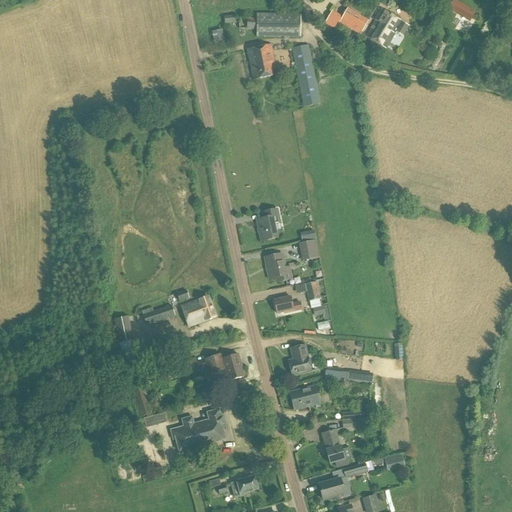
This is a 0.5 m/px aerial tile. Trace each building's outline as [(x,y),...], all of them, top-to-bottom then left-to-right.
[(452,0),(447,9),(470,21),(475,12),(454,0),(452,0)] [(366,38),(386,50),(395,35),(395,34),(396,32),(402,36),(408,26),(401,22),(402,22),(381,10),(375,21),(376,21),(366,38)] [(336,28),(342,18),(333,13),(325,25),(335,30),(336,28)] [(345,14),(336,28),(357,40),(366,26),(345,14)] [(224,17),(225,26),(237,24),(236,15),(224,17)] [(239,29),(255,31),(255,19),(240,17),(239,29)] [(257,39),(301,40),(302,18),(257,17),(257,39)] [(211,32),(214,45),(223,43),(220,30),(211,32)] [(431,33),(430,43),(438,44),(439,33),(431,33)] [(248,51),(254,80),(277,75),(271,46),(248,51)] [(291,49),(304,108),(320,105),(308,46),(291,49)] [(257,222),(261,243),(277,240),(274,225),(280,224),(277,211),(263,214),(264,220),(257,222)] [(302,243),(315,241),(313,232),(300,234),(302,243)] [(303,244),(306,262),(319,259),(315,242),(303,244)] [(264,259),(269,281),(276,279),(277,284),(291,281),(289,270),(289,269),(285,269),(282,255),(264,259)] [(305,285),(309,303),(320,300),(317,283),(305,285)] [(177,294),(180,302),(189,299),(187,291),(177,294)] [(181,308),(189,328),(206,322),(215,318),(208,297),(198,301),(199,301),(181,308)] [(273,301),(277,315),(284,313),(285,315),(302,311),(300,303),(292,305),(290,298),(273,301)] [(143,316),(146,326),(175,316),(172,306),(143,316)] [(114,321),(119,343),(134,340),(129,317),(114,321)] [(323,331),(332,329),(331,322),(321,324),(323,331)] [(134,340),(119,343),(123,360),(125,359),(138,357),(136,351),(134,340)] [(288,363),(292,377),(311,372),(308,358),(307,358),(305,347),(291,350),(293,358),(294,361),(288,363)] [(205,360),(207,368),(210,375),(218,373),(222,384),(228,382),(245,377),(238,355),(222,360),(221,355),(205,360)] [(328,357),(330,366),(338,365),(336,356),(328,357)] [(207,368),(205,360),(205,358),(197,361),(196,358),(187,361),(188,364),(163,374),(166,383),(207,368)] [(325,380),(332,381),(340,382),(341,371),(340,371),(326,369),(325,380)] [(347,382),(371,385),(371,379),(372,374),(349,371),(347,382)] [(131,387),(141,418),(150,415),(141,384),(131,387)] [(290,394),(294,411),(320,405),(316,387),(290,394)] [(113,408),(115,413),(124,409),(123,404),(113,408)] [(171,430),(173,440),(176,440),(179,452),(225,439),(222,431),(226,430),(224,424),(222,417),(221,417),(219,410),(207,413),(209,420),(194,424),(192,417),(182,420),(184,427),(171,430)] [(163,414),(150,418),(152,426),(166,422),(163,414)] [(372,424),(371,419),(343,421),(343,430),(372,427),(372,424)] [(326,450),(330,465),(335,463),(344,461),(340,446),(340,447),(336,431),(322,435),(326,450)] [(350,466),(356,464),(352,456),(346,458),(350,466)] [(344,461),(335,463),(337,469),(348,466),(346,460),(344,461)] [(371,462),(364,464),(358,466),(344,470),(346,479),(374,471),(372,466),(371,462)] [(230,484),(234,498),(240,497),(249,495),(248,493),(258,491),(254,478),(236,482),(236,483),(230,484)] [(319,485),(323,501),(327,499),(329,501),(334,500),(335,497),(343,495),(343,497),(351,495),(348,485),(340,487),(338,480),(319,485)] [(218,489),(220,495),(227,493),(226,487),(218,489)] [(364,499),(367,511),(374,511),(379,511),(374,495),(364,499)]
